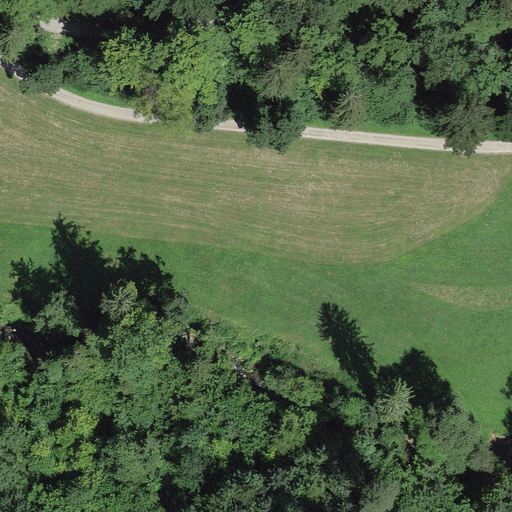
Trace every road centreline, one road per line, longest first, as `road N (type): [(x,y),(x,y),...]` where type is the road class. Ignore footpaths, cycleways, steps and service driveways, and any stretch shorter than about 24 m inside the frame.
road 1 (track): [(0,56),(92,101),(151,111),(511,139)]
road 2 (track): [(0,0),(110,27),(260,0)]
